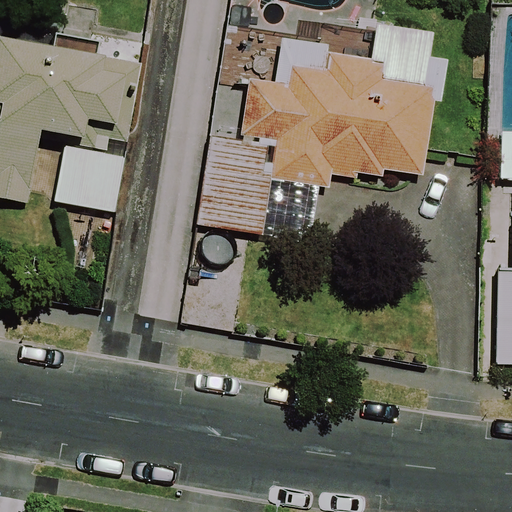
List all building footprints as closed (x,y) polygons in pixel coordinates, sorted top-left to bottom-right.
[(99,6),(53,2),(50,46),(95,50),(99,6)] [(416,188),(426,106),(438,108),(443,67),(432,65),(435,39),(368,30),(364,65),(320,59),(321,51),(274,45),(268,88),(241,84),(233,139),(269,144),(264,185),(324,193),(326,176),(416,188)] [(46,212),(117,219),(131,59),(0,47),(0,204),(26,206),(32,141),(53,143),(46,212)] [(511,137),(493,137),(492,185),(491,256),(492,256),(490,370),(511,370),(511,137)] [(263,155),(203,148),(191,236),(252,244),(263,155)]
